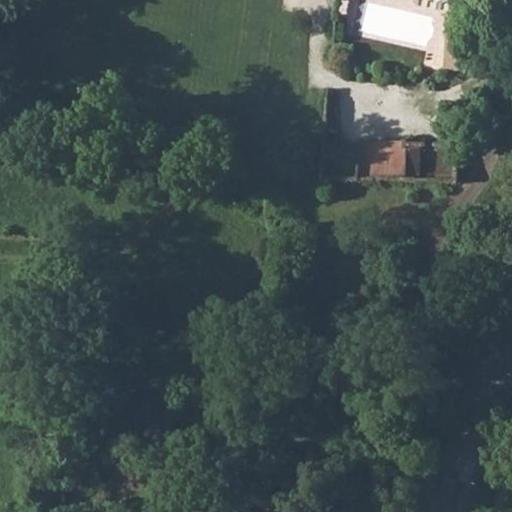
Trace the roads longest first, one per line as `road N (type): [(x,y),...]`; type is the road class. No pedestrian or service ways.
road 1 (track): [(0,258),(58,261),(106,250),(208,185),(256,172),(309,171),(317,0)]
road 2 (tertiary): [(447,511),(511,327)]
